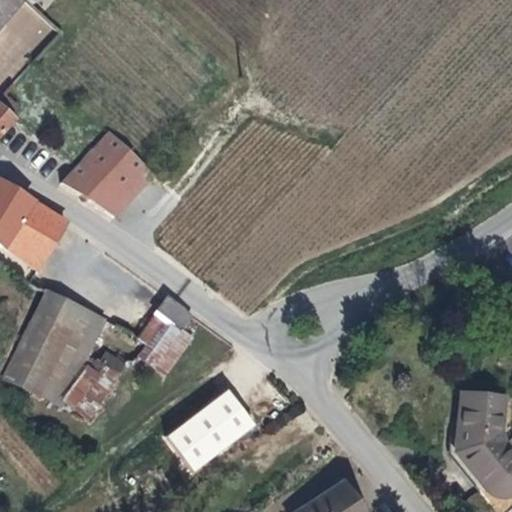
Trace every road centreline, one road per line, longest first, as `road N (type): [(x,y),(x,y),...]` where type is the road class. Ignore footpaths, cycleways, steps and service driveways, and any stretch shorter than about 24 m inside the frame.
road 1 (residential): [(0,168),(291,363)]
road 2 (unclassified): [(511,215),(291,363)]
road 3 (residential): [(291,363),(428,511)]
road 4 (track): [(323,129),(256,103),(179,189)]
